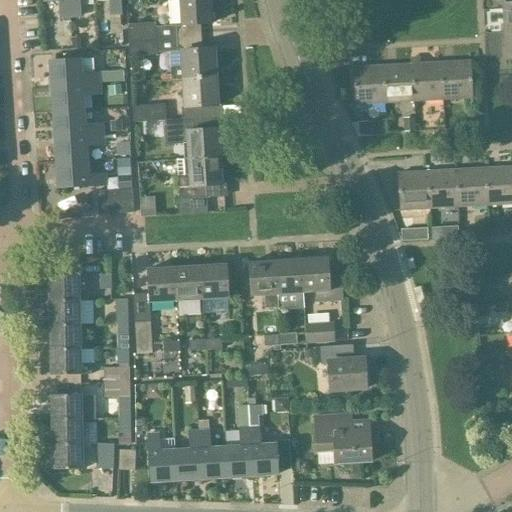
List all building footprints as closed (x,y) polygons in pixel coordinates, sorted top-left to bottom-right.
[(71,17),(69,0),(43,0),(44,1),(58,0),(59,0),(61,17),(71,17)] [(79,0),(69,0),(71,17),(81,16),(79,0)] [(108,0),(109,14),(121,13),(119,0),(108,0)] [(212,23),(211,0),(180,0),(182,25),(212,23)] [(157,39),(177,38),(177,24),(156,25),(156,22),(128,24),(129,41),(157,39)] [(170,52),(178,52),(177,38),(157,39),(129,41),(130,57),(158,55),(158,53),(170,52)] [(172,79),(184,78),(216,76),(214,48),(183,50),(183,66),(171,66),(172,79)] [(53,87),(99,84),(98,74),(80,75),(79,59),(51,61),(53,87)] [(442,63),(444,100),(473,98),(471,61),(442,63)] [(415,102),(444,100),(442,63),(413,64),(415,102)] [(387,103),(415,102),(413,64),(385,66),(387,103)] [(387,103),(385,66),(355,68),(357,105),(387,103)] [(218,104),(216,76),(184,78),(186,106),(218,104)] [(99,94),(99,84),(53,87),(54,112),(83,110),(82,95),(99,94)] [(134,122),(165,120),(166,120),(166,119),(165,104),(133,106),(134,122)] [(83,125),(83,110),(54,112),(55,137),(102,134),(101,124),(83,125)] [(186,142),(187,158),(221,156),(219,128),(202,129),(201,117),(166,119),(166,120),(165,120),(166,143),(186,142)] [(102,144),(102,134),(55,137),(57,162),(85,160),(84,145),(102,144)] [(177,199),(206,197),(205,185),(223,184),(221,156),(187,158),(175,159),(176,175),(177,199)] [(86,175),(85,160),(57,162),(58,188),(104,186),(104,174),(86,175)] [(511,167),(486,169),(488,206),(511,205),(511,167)] [(486,169),(457,170),(459,208),(488,206),(486,169)] [(457,170),(429,172),(430,209),(459,208),(457,170)] [(430,209),(429,172),(399,173),(401,211),(430,209)] [(121,189),(122,213),(135,213),(133,188),(121,189)] [(121,189),(109,190),(110,214),(122,213),(121,189)] [(98,215),(110,214),(109,190),(96,191),(98,215)] [(429,224),(415,224),(415,217),(402,218),(402,239),(430,238),(429,224)] [(304,293),(315,293),(326,292),(327,302),(344,301),(342,276),(328,277),(327,258),(302,259),(304,293)] [(278,295),(304,293),(302,259),(275,261),(278,295)] [(278,295),(275,261),(249,263),(251,297),(266,296),(266,306),(278,305),(278,295)] [(227,264),(200,266),(202,300),(229,298),(227,264)] [(176,301),(202,300),(200,266),(174,267),(176,301)] [(176,301),(174,267),(148,269),(150,303),(176,301)] [(99,275),(100,290),(112,290),(112,274),(99,275)] [(50,301),(80,300),(80,276),(50,276),(50,301)] [(116,314),(129,314),(129,299),(115,300),(116,314)] [(50,301),(50,326),(81,325),(80,300),(50,301)] [(153,354),(151,321),(135,323),(136,355),(153,354)] [(332,323),(305,325),(307,343),(334,342),(332,323)] [(116,325),(117,339),(130,339),(129,324),(116,325)] [(50,326),(51,351),(81,350),(81,325),(50,326)] [(265,346),(297,344),(296,333),(264,335),(265,346)] [(189,351),(221,349),(220,338),(188,341),(189,351)] [(163,353),(179,352),(178,341),(162,342),(163,353)] [(364,359),(353,359),(352,344),(319,346),(320,364),(328,364),(329,390),(366,388),(364,359)] [(117,364),(130,364),(130,349),(117,349),(117,364)] [(81,350),(51,351),(51,375),(91,375),(91,363),(81,364),(81,350)] [(104,367),(105,382),(130,382),(130,367),(104,367)] [(131,419),(130,382),(105,382),(105,398),(118,397),(119,419),(131,419)] [(52,420),(83,420),(95,420),(94,395),(82,395),(52,395),(52,420)] [(131,419),(119,419),(119,434),(132,433),(131,419)] [(52,420),(53,445),(83,445),(83,420),(52,420)] [(351,422),(315,424),(317,451),(318,451),(334,450),(335,463),(370,461),(369,434),(368,421),(351,422)] [(240,446),(225,447),(227,477),(251,476),(248,428),(239,429),(240,446)] [(248,428),(251,476),(277,474),(275,444),(259,445),(258,428),(248,428)] [(190,449),(175,450),(177,480),(202,479),(199,431),(189,432),(190,449)] [(199,431),(202,479),(227,477),(225,447),(210,448),(209,431),(199,431)] [(177,480),(175,450),(160,451),(159,434),(148,434),(151,482),(177,480)] [(114,469),(115,444),(96,444),(96,469),(114,469)] [(83,445),(53,445),(53,470),(84,469),(83,445)] [(136,470),(136,450),(119,450),(119,470),(136,470)]
